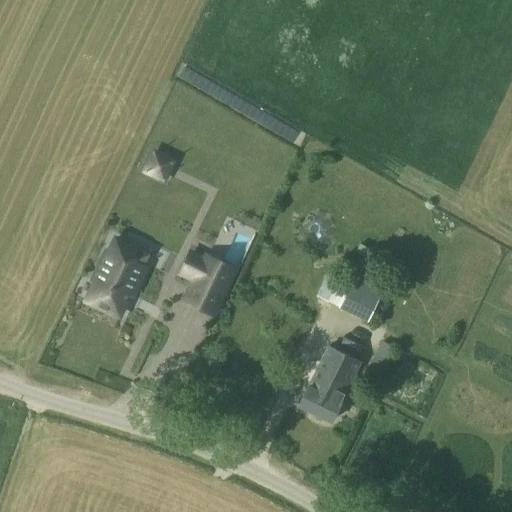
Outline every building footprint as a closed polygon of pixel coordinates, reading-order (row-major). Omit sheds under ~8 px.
[(155,153),(146,170),(164,178),(172,161),(155,153)] [(95,281),(87,300),(119,315),(129,294),(132,295),(146,267),(131,260),(137,248),(116,238),(110,251),(107,249),(92,280),(95,281)] [(192,253),(182,273),(195,279),(185,300),(214,314),(236,268),(207,254),(205,259),(192,253)] [(339,282),(330,301),(340,306),(339,306),(368,320),(387,280),(358,266),(349,286),(339,282)] [(341,399),(361,363),(330,348),(311,385),(309,384),(299,405),(331,421),(342,399),(341,399)] [(377,351),(371,363),(383,368),(389,357),(377,351)]
